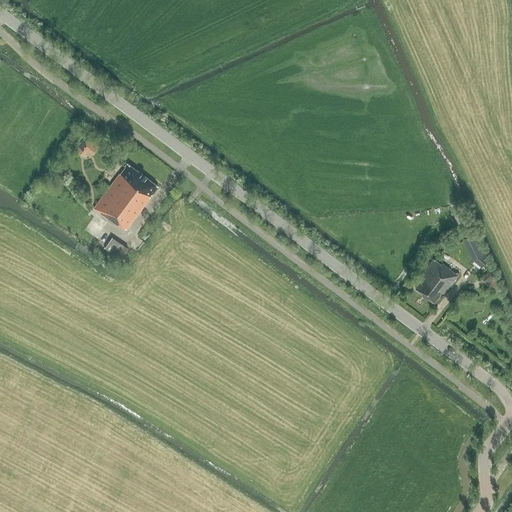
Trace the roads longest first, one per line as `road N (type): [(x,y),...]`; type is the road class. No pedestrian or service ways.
road 1 (tertiary): [(511,406),(502,389),(189,155)]
road 2 (tertiary): [(189,155),(0,12)]
